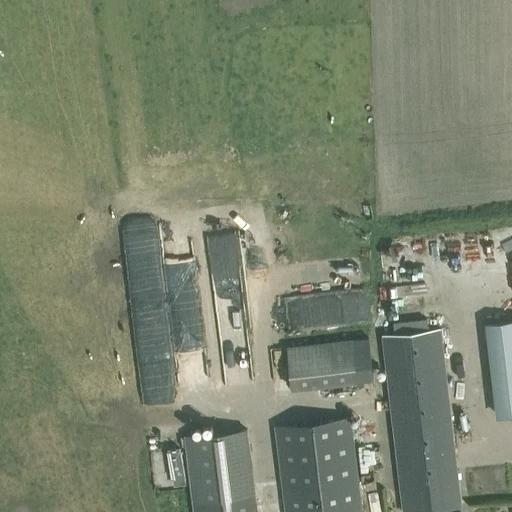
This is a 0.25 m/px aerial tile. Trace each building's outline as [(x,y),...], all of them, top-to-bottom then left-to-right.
[(234,248),(235,257),(263,253),(262,244),(234,248)] [(511,414),(511,322),(487,325),(499,416),(511,414)] [(406,511),(422,511),(462,507),(450,420),(439,328),(385,335),(395,427),(406,511)] [(365,335),(280,343),(284,390),(299,389),(300,393),(352,388),(349,359),(367,358),(365,335)] [(361,511),(352,419),(277,427),(285,511),(361,511)] [(256,511),(247,428),(185,436),(194,511),(256,511)] [(506,511),(507,500),(492,500),(491,511),(506,511)]
